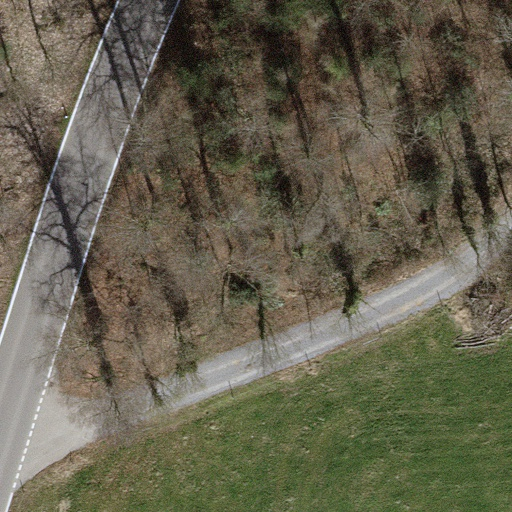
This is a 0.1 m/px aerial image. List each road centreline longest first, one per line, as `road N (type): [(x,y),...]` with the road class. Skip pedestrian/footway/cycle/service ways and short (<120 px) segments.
road 1 (track): [(8,440),(258,363),(496,240),(511,222)]
road 2 (unclassified): [(151,0),(98,141),(0,467)]
